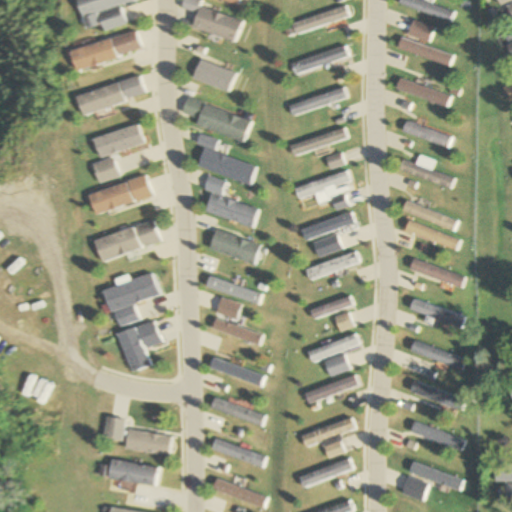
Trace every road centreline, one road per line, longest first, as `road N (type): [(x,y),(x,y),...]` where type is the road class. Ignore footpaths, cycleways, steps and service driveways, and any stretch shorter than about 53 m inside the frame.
road 1 (residential): [(372,511),(393,277),(373,0)]
road 2 (residential): [(179,511),(185,337),(162,0)]
